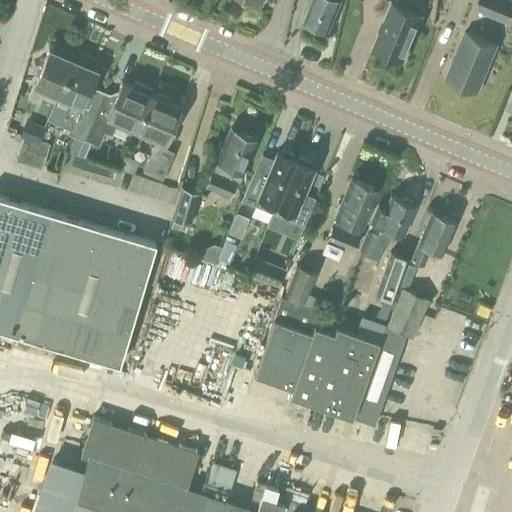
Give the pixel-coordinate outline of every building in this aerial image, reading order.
[(312,0),(305,19),(308,20),(309,23),(314,25),(317,24),(329,29),(341,0),(312,0)] [(507,22),(511,10),(511,0),(510,0),(479,0),(475,9),(507,22)] [(405,63),(424,18),(393,5),(374,50),(378,51),(378,55),(385,58),(388,56),(405,63)] [(466,33),(446,80),(457,85),(459,88),(464,90),(467,89),(478,93),(497,46),(466,33)] [(49,49),(27,98),(38,103),(41,95),(54,101),(57,95),(73,60),(49,49)] [(68,132),(83,139),(92,117),(78,110),(89,87),(96,70),(73,60),(57,95),(71,101),(65,114),(75,119),(68,132)] [(102,95),(92,117),(108,124),(104,131),(111,134),(117,122),(134,130),(150,94),(149,93),(152,89),(135,81),(133,86),(122,81),(113,101),(102,95)] [(180,107),(150,94),(134,130),(156,139),(142,171),(163,179),(175,151),(163,146),(164,143),(180,107)] [(106,127),(108,124),(92,117),(83,139),(98,145),(106,127)] [(213,170),(206,187),(230,197),(238,180),(239,180),(242,171),(256,139),(230,129),(225,143),(220,141),(214,156),(219,157),(217,161),(213,170)] [(44,158),(47,137),(16,132),(12,154),(44,158)] [(271,214),(294,160),(292,159),(294,155),(282,150),(280,154),(276,152),(265,178),(253,172),(241,200),(271,214)] [(294,160),(271,214),(302,227),(314,199),(302,193),(313,168),(309,166),(311,162),(299,157),(297,161),(294,160)] [(352,249),(377,190),(351,179),(327,238),(352,249)] [(200,192),(181,186),(172,216),(191,222),(200,192)] [(0,196),(0,329),(122,365),(157,242),(0,196)] [(390,230),(404,236),(417,206),(392,196),(387,207),(378,204),(371,222),(370,222),(361,243),(367,246),(381,252),(390,230)] [(432,213),(419,244),(417,243),(410,259),(424,265),(431,249),(444,255),(457,223),(432,213)] [(229,263),(237,244),(226,240),(218,258),(229,263)] [(195,256),(210,261),(215,247),(199,242),(195,256)] [(409,256),(390,249),(375,292),(394,299),(409,256)] [(305,302),(315,271),(294,264),(284,294),(305,302)] [(413,336),(429,298),(403,286),(387,324),(413,336)] [(281,297),(274,318),(254,374),(293,388),(288,402),(300,408),(302,408),(306,406),(309,401),(352,416),(379,340),(336,325),(339,315),(281,297)] [(242,361),(250,335),(239,332),(231,358),(242,361)] [(255,511),(185,489),(198,450),(92,415),(80,453),(89,456),(85,468),(77,493),(70,511),(255,511)] [(77,493),(85,468),(49,456),(41,482),(77,493)] [(224,489),(228,466),(206,463),(202,486),(224,489)]
